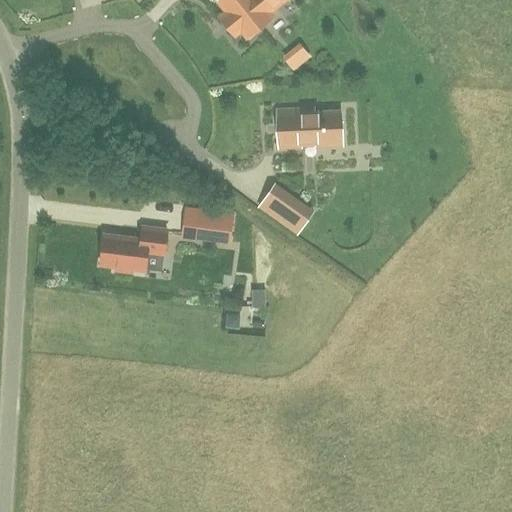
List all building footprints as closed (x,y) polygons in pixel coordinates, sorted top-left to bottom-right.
[(221,0),(219,2),(227,13),(221,18),(233,35),(240,29),(246,37),(272,17),(268,12),(283,0),(221,0)] [(313,108),(277,110),(279,148),(301,147),(300,141),(315,140),(315,147),(341,145),(340,111),(313,112),(313,108)] [(277,220),(296,234),(308,217),(289,204),(277,220)] [(221,213),(217,241),(229,242),(233,215),(221,213)] [(104,235),(100,264),(115,266),(115,270),(132,272),(133,268),(145,270),(147,252),(163,254),(166,230),(142,228),(141,240),(104,235)]
